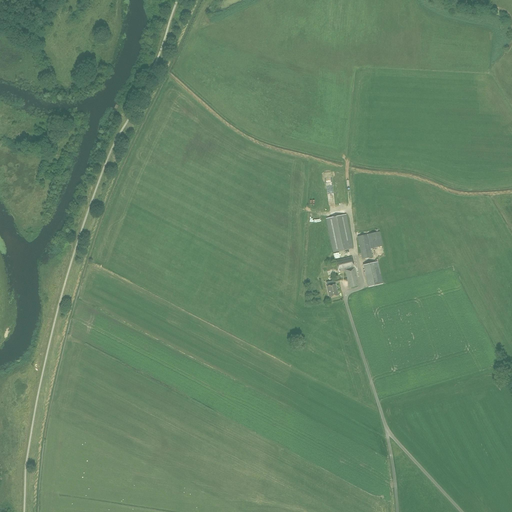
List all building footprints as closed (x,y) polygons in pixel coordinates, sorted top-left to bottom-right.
[(337,174),(338,188),(345,188),(345,174),(337,174)] [(333,252),(353,248),(346,214),(326,219),(333,252)] [(362,259),(372,257),(370,249),(383,246),(380,232),(358,236),(362,259)] [(357,280),(352,257),(336,260),(339,271),(345,269),(350,288),(358,286),(356,280),(357,280)] [(369,287),(383,284),(378,262),(364,265),(369,287)] [(330,298),(338,296),(335,284),(327,286),(330,298)]
